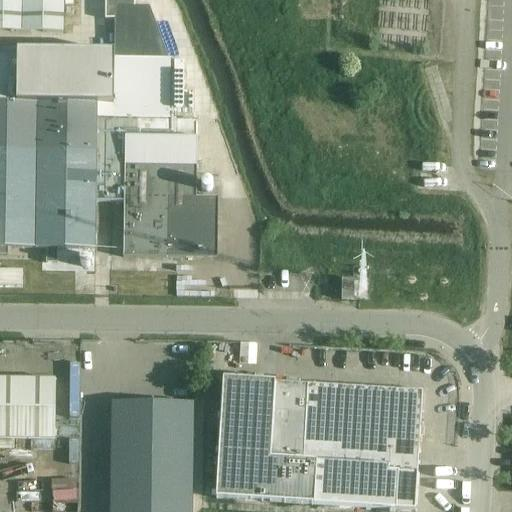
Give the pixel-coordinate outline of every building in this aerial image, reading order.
[(0,0),(0,32),(62,34),(62,0),(0,0)] [(329,0),(327,40),(426,46),(428,0),(329,0)] [(0,58),(0,248),(94,250),(95,203),(124,204),(123,259),(216,260),(217,199),(195,199),(196,139),(197,123),(168,122),(112,121),(96,121),(96,106),(113,105),(113,59),(113,52),(16,51),(16,59),(0,58)] [(169,60),(113,59),(113,105),(112,121),(168,122),(169,60)] [(341,281),(340,300),(352,301),(353,281),(341,281)] [(235,356),(250,356),(250,343),(235,343),(235,356)] [(388,356),(402,358),(403,345),(388,344),(388,356)] [(0,440),(54,441),(55,381),(0,380),(0,440)] [(219,380),(212,500),(313,506),(412,511),(414,511),(422,392),(307,385),(275,383),(219,380)] [(190,511),(192,405),(111,404),(109,511),(190,511)]
